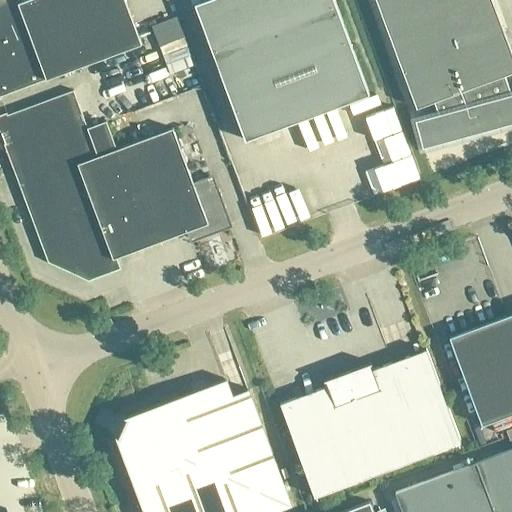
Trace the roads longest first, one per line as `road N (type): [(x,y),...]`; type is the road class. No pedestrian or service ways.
road 1 (unclassified): [(33,368),(511,191)]
road 2 (unclassified): [(84,511),(33,368)]
